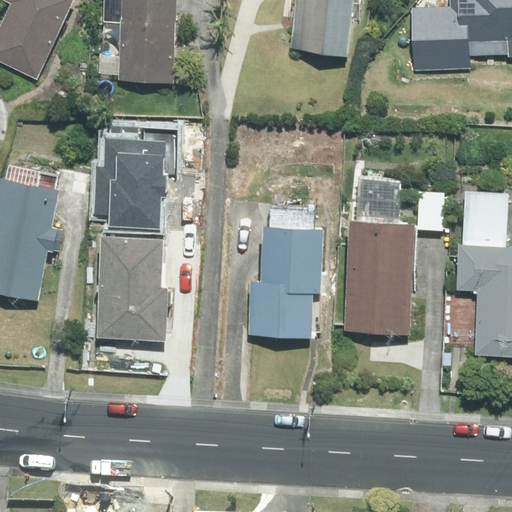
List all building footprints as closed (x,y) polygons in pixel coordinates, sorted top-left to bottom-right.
[(76,0),(0,0),(13,5),(0,33),(0,63),(38,81),(76,0)] [(176,0),(116,0),(113,82),(172,85),(176,0)] [(350,0),(294,0),(286,47),(341,57),(350,0)] [(511,0),(448,0),(448,8),(411,9),(413,71),(464,70),(464,41),(511,40),(511,0)] [(162,142),(108,139),(106,167),(97,167),(94,211),(108,212),(107,228),(161,231),(163,198),(168,199),(169,176),(160,175),(162,142)] [(56,194),(0,184),(0,295),(36,302),(56,194)] [(413,227),(348,222),(341,331),(406,335),(413,227)] [(325,229),(264,226),(261,283),(250,282),(247,336),(311,340),(314,296),(322,295),(325,229)] [(162,242),(96,240),(95,342),(164,348),(162,242)] [(511,249),(455,247),(453,290),(476,291),(476,357),(511,358),(511,249)]
